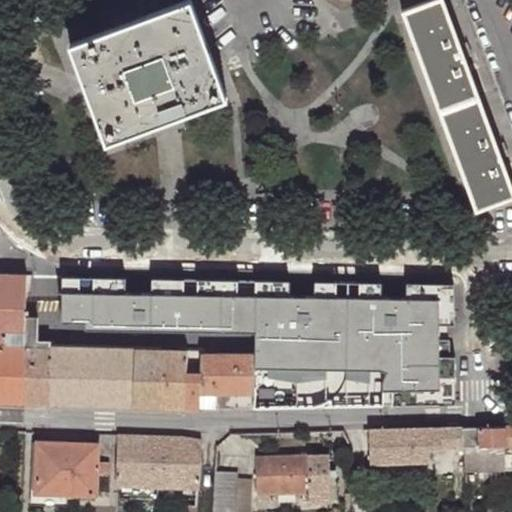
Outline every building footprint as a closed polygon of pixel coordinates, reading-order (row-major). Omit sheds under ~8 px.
[(441,0),(433,0),(402,11),(440,113),(478,99),(459,48),(441,0)] [(128,24),(104,33),(71,45),(107,142),(227,98),(191,2),(158,13),(128,24)] [(478,99),(440,113),(478,215),(511,202),(511,189),(496,147),(478,99)] [(28,276),(0,274),(0,402),(24,404),(27,317),(28,276)] [(127,277),(62,275),(62,327),(221,331),(222,279),(153,277),(152,293),(127,293),(127,277)] [(290,282),(222,279),(221,331),(221,356),(256,357),(256,407),(351,406),(352,282),(316,282),(315,299),(290,298),(290,282)] [(379,283),(352,282),(351,406),(457,405),(454,285),(404,284),(405,298),(382,297),(379,283)] [(39,317),(27,317),(24,404),(134,406),(202,410),(205,355),(204,351),(62,348),(62,341),(39,341),(39,317)] [(221,356),(205,355),(202,410),(256,407),(256,357),(221,356)] [(465,448),(466,470),(511,469),(511,427),(464,428),(465,448)] [(431,450),(465,448),(464,428),(371,431),(372,463),(431,462),(431,450)] [(160,488),(163,437),(119,435),(117,487),(160,488)] [(163,437),(160,488),(200,490),(202,441),(186,438),(163,437)] [(38,494),(68,495),(97,496),(97,475),(108,476),(109,465),(98,464),(99,446),(40,443),(38,494)] [(310,504),(331,503),(330,456),(256,457),(257,494),(310,492),(310,504)] [(216,471),(213,511),(236,511),(239,472),(216,471)] [(68,506),(68,495),(38,494),(37,506),(68,506)]
